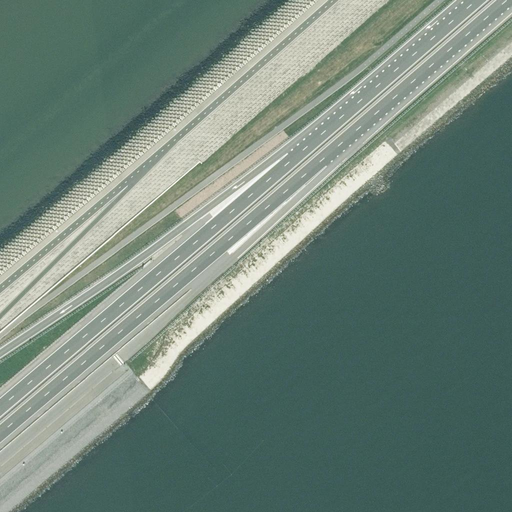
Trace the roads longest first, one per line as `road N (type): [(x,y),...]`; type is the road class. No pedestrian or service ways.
road 1 (motorway): [(0,434),(322,159)]
road 2 (motorway): [(292,161),(0,409)]
road 3 (motorway): [(292,161),(0,353)]
road 4 (motorway): [(121,357),(231,258),(322,159)]
road 5 (motorway): [(478,0),(292,161)]
road 6 (motorway): [(322,159),(506,0)]
